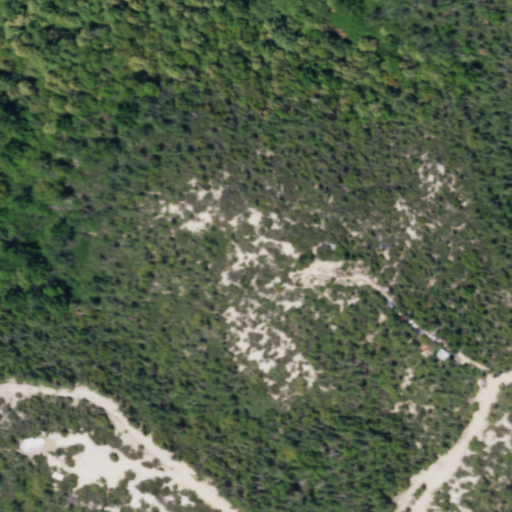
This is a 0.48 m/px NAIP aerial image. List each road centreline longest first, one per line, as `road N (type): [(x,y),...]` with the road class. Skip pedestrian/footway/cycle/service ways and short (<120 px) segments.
road 1 (track): [(440,478),(417,481),(399,511),(182,478),(132,435),(109,402),(21,384),(0,388)]
road 2 (track): [(511,377),(499,379),(418,511)]
road 3 (track): [(499,379),(443,349),(387,292)]
road 4 (track): [(182,478),(106,463),(82,437),(53,442)]
